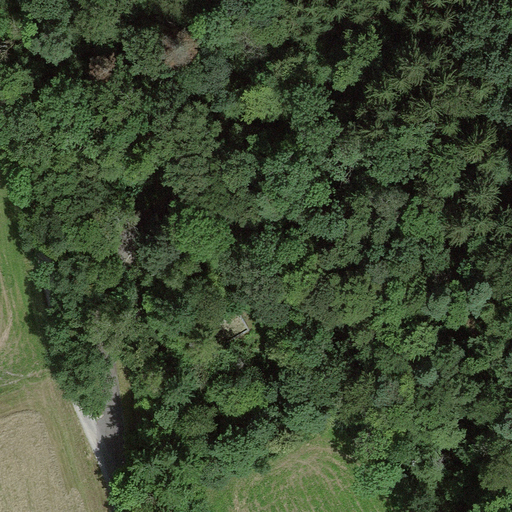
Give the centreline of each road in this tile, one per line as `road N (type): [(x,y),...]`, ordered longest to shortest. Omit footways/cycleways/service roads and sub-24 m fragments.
road 1 (track): [(122,511),(95,436),(84,361),(86,284),(107,248),(144,213),(185,189),(226,188),(341,240),(511,278)]
road 2 (track): [(0,130),(92,416)]
